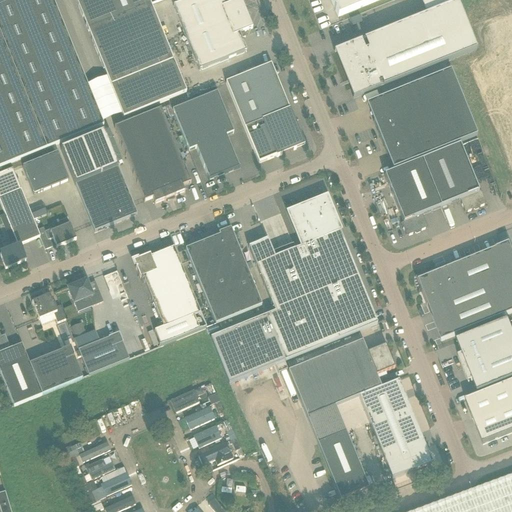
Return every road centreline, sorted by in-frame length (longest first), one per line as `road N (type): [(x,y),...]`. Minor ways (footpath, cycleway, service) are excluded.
road 1 (unclassified): [(0,293),(337,157)]
road 2 (unclassified): [(464,477),(382,269)]
road 3 (unclassified): [(337,157),(273,0)]
road 4 (unclassified): [(179,511),(200,488),(174,425),(155,418),(125,431)]
road 5 (unclassified): [(382,269),(511,217)]
road 6 (unclassified): [(382,269),(337,157)]
